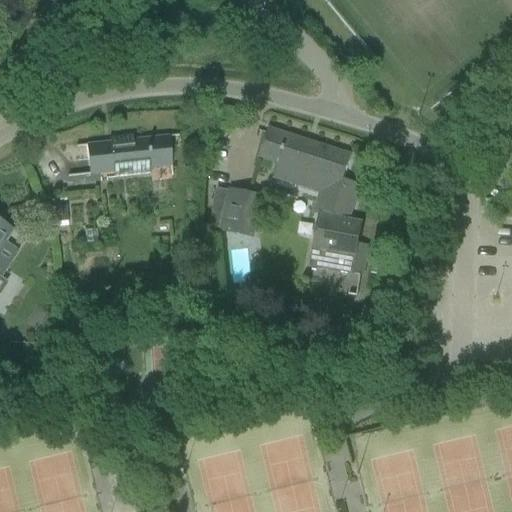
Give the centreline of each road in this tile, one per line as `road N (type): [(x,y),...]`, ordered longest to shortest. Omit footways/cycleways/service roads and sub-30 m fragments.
road 1 (unclassified): [(0,137),(88,100),(139,89),(195,86),(337,113)]
road 2 (unclassified): [(337,113),(511,191)]
road 3 (residential): [(337,113),(321,65),(253,0)]
